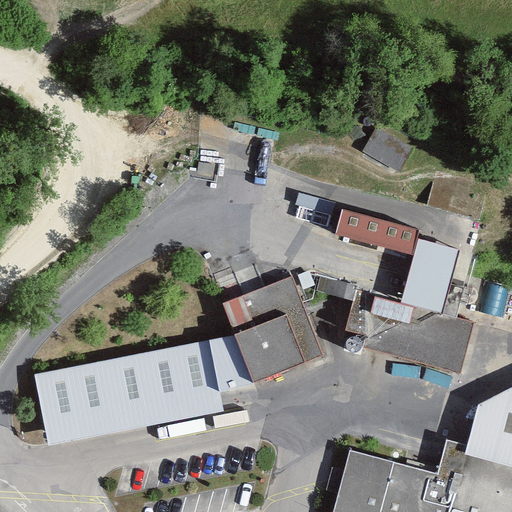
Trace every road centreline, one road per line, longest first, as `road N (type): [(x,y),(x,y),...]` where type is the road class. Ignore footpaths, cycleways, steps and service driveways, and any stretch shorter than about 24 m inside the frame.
road 1 (unknown): [(0,428),(39,352),(86,300),(157,248),(191,239),(249,250),(309,297)]
road 2 (unknown): [(278,415),(0,471)]
road 3 (unknown): [(278,415),(354,399),(413,399),(462,378),(511,341)]
